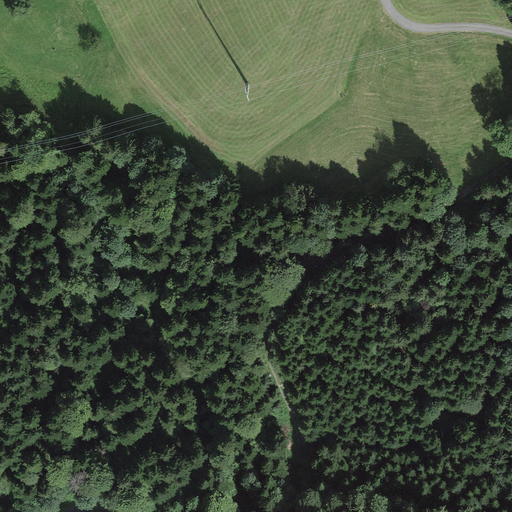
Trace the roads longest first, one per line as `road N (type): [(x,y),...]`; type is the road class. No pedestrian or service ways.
road 1 (track): [(439,207),(309,267),(271,317),(268,357),(299,439),(295,511)]
road 2 (track): [(387,0),(410,25),(511,33)]
